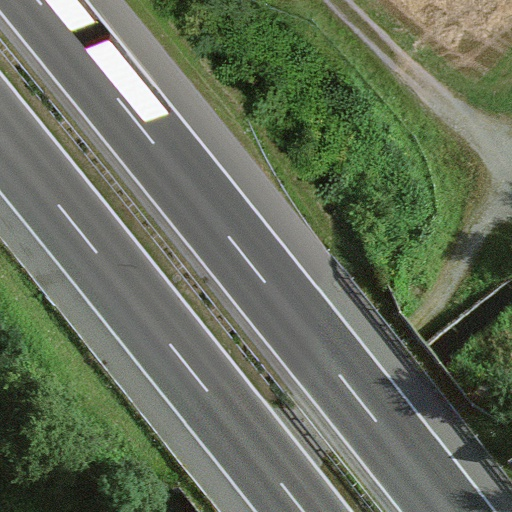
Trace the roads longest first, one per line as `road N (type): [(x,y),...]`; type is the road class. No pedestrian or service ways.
road 1 (track): [(343,0),(508,171),(430,330),(196,511)]
road 2 (motorway): [(435,511),(24,0)]
road 3 (motorway): [(0,145),(295,511)]
